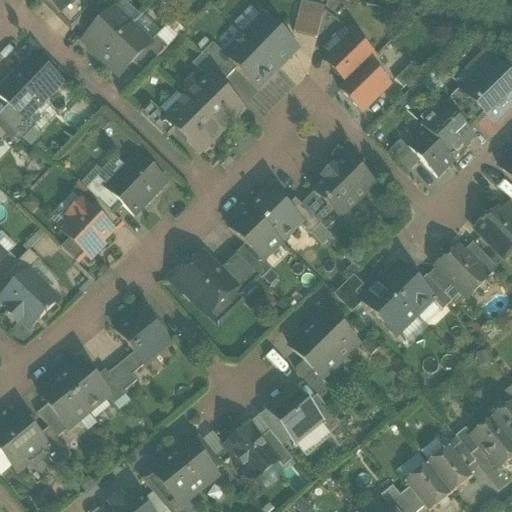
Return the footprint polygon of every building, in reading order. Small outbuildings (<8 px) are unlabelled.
[(41,0),(57,16),(72,0),(41,0)] [(87,0),(72,0),(60,13),(76,28),(95,8),(87,0)] [(294,32),(317,37),(324,6),(301,1),(294,32)] [(95,8),(76,28),(88,39),(112,13),(101,2),(95,8)] [(88,39),(82,45),(99,61),(130,29),(113,12),(112,13),(88,39)] [(296,51),(262,18),(244,37),(278,70),(296,51)] [(130,29),(99,61),(118,79),(131,66),(149,47),(148,46),(130,29)] [(244,37),(224,57),(223,58),(236,70),(258,91),(278,70),(244,37)] [(373,59),(352,38),(324,65),(345,87),(367,66),(373,59)] [(149,47),(131,66),(142,76),(166,50),(155,39),(148,46),(149,47)] [(224,57),(212,46),(201,57),(226,80),(236,70),(223,58),(224,57)] [(226,80),(201,57),(192,66),(206,81),(207,79),(217,89),(226,80)] [(32,58),(0,91),(0,101),(7,108),(23,124),(26,121),(60,85),(32,58)] [(483,118),(491,126),(511,105),(511,83),(492,63),(463,92),(460,94),(483,118)] [(345,87),(339,93),(360,114),(388,87),(367,66),(345,87)] [(411,66),(394,82),(402,91),(419,74),(411,66)] [(217,89),(207,79),(206,81),(186,101),(219,135),(241,114),(217,89)] [(449,100),(474,126),(483,118),(460,94),(463,92),(461,89),(449,100)] [(449,100),(441,108),(466,134),(474,126),(449,100)] [(219,135),(186,101),(165,120),(164,122),(174,132),(198,156),(219,135)] [(165,120),(150,105),(139,116),(165,140),(174,132),(164,122),(165,120)] [(23,124),(7,108),(0,115),(0,121),(17,138),(22,143),(35,130),(26,121),(23,124)] [(419,129),(423,133),(450,160),(472,139),(466,134),(441,108),(419,129)] [(17,138),(0,121),(0,138),(0,143),(6,149),(17,138)] [(450,160),(423,133),(406,149),(419,163),(436,180),(453,163),(450,160)] [(406,149),(400,144),(389,155),(408,174),(419,163),(406,149)] [(511,156),(498,170),(511,184),(511,156)] [(107,190),(105,192),(120,207),(133,219),(165,186),(137,159),(107,190)] [(345,160),(334,171),(332,170),(321,181),(322,182),(311,193),(338,220),(339,222),(373,188),(345,160)] [(107,190),(96,180),(85,192),(96,203),(111,217),(120,207),(105,192),(107,190)] [(511,189),(508,185),(499,193),(510,205),(511,206),(511,189)] [(285,210),(267,192),(247,211),(280,245),(299,227),(300,226),(285,210)] [(338,220),(313,195),(300,207),(319,227),(325,233),(338,220)] [(300,207),(294,201),(285,210),(300,226),(299,227),(309,237),(319,227),(300,207)] [(111,217),(96,203),(88,211),(111,234),(110,235),(113,237),(122,228),(111,217)] [(88,211),(81,204),(67,219),(70,222),(59,233),(68,242),(84,258),(89,262),(96,255),(94,252),(110,235),(111,234),(88,211)] [(511,206),(510,205),(502,213),(511,223),(511,206)] [(280,245),(247,211),(227,230),(244,248),(260,265),(261,264),(280,245)] [(511,223),(502,213),(499,211),(489,220),(488,219),(475,231),(504,261),(508,257),(511,257),(511,223)] [(84,258),(68,242),(60,251),(76,266),(84,258)] [(496,271),(471,245),(461,255),(486,281),(496,271)] [(260,265),(244,248),(235,256),(259,281),(260,282),(270,273),(261,264),(260,265)] [(461,255),(458,251),(447,261),(446,260),(435,271),(451,288),(465,302),(486,281),(461,255)] [(28,253),(3,279),(13,289),(27,275),(28,276),(39,264),(28,253)] [(233,255),(216,272),(235,290),(234,291),(241,298),(259,281),(235,256),(233,255)] [(216,272),(206,261),(196,261),(183,273),(181,273),(170,284),(180,295),(183,295),(206,318),(234,291),(235,290),(216,272)] [(398,268),(381,284),(414,319),(431,303),(432,302),(417,287),(398,268)] [(451,288),(435,271),(426,279),(443,296),(451,288)] [(13,289),(0,303),(0,304),(8,313),(6,315),(17,326),(19,323),(28,332),(56,303),(28,276),(27,275),(13,289)] [(352,278),(332,298),(350,316),(361,305),(361,304),(361,303),(354,295),(362,288),(352,278)] [(426,279),(425,278),(417,287),(432,302),(431,303),(441,313),(450,304),(426,279)] [(414,319),(381,284),(361,303),(361,304),(361,305),(381,325),(386,324),(397,336),(414,319)] [(168,347),(140,313),(115,334),(133,355),(143,368),(168,347)] [(356,348),(324,316),(306,334),(337,366),(356,348)] [(337,366),(306,334),(289,351),(303,366),(320,383),(321,382),(337,366)] [(133,355),(121,365),(131,378),(143,368),(133,355)] [(93,382),(78,364),(58,381),(87,416),(106,400),(107,399),(93,382)] [(121,365),(107,377),(122,395),(136,384),(131,378),(121,365)] [(320,383),(303,366),(295,374),(302,382),(315,399),(318,401),(329,390),(321,382),(320,383)] [(107,377),(104,373),(93,382),(107,399),(106,400),(112,408),(124,398),(122,395),(107,377)] [(87,416),(58,381),(38,397),(46,408),(67,432),(87,416)] [(305,407),(292,391),(265,413),(294,447),(319,426),(320,426),(305,407)] [(318,401),(315,399),(305,407),(320,426),(319,426),(327,436),(338,426),(318,401)] [(511,406),(491,423),(511,448),(511,406)] [(67,432),(46,408),(36,416),(47,430),(56,441),(67,432)] [(17,415),(0,428),(0,455),(3,459),(2,466),(10,467),(16,475),(24,469),(32,469),(37,465),(38,459),(43,455),(47,452),(37,439),(17,415)] [(511,458),(511,448),(491,423),(471,440),(470,440),(478,450),(496,472),(511,458)] [(259,442),(247,428),(235,438),(237,440),(223,451),(252,486),(276,466),(277,465),(259,442)] [(56,441),(47,430),(37,439),(47,452),(43,455),(55,470),(70,458),(56,441)] [(464,431),(454,439),(459,446),(469,458),(478,450),(470,440),(471,440),(464,431)] [(291,463),(268,435),(259,442),(277,465),(276,466),(281,472),(291,463)] [(221,467),(198,439),(189,447),(212,475),(221,467)] [(187,445),(169,460),(197,495),(216,479),(212,475),(189,447),(187,445)] [(469,458),(459,446),(450,453),(465,472),(474,464),(469,458)] [(450,453),(447,450),(425,468),(450,497),(471,480),(465,472),(450,453)] [(197,495),(169,460),(151,474),(150,475),(172,502),(179,510),(197,495)] [(431,511),(450,497),(425,468),(404,486),(408,491),(423,509),(425,511),(431,511)] [(172,502),(150,475),(151,474),(150,474),(140,482),(163,509),(172,502)] [(409,511),(398,498),(391,489),(379,499),(388,509),(389,509),(391,511),(409,511)] [(419,511),(423,509),(408,491),(398,498),(409,511),(419,511)] [(147,511),(133,495),(124,503),(119,497),(108,506),(112,511),(147,511)]
